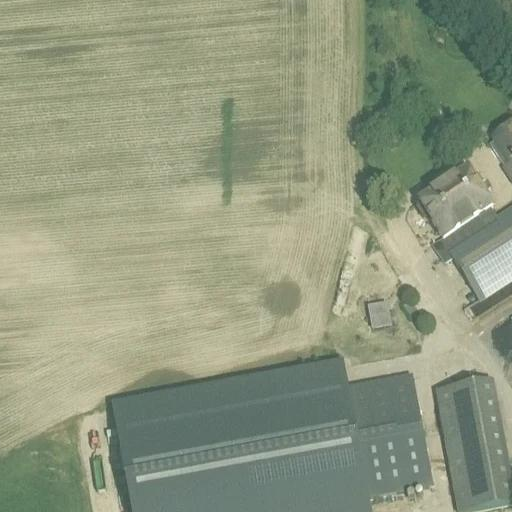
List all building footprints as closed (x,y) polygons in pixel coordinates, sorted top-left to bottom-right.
[(489,147),(511,183),(511,128),(492,141),(494,145),(489,147)] [(418,204),(442,242),(443,243),(491,211),(493,210),(467,170),(418,204)] [(511,209),(497,220),(496,220),(497,221),(496,222),(497,224),(448,257),(452,263),(480,306),(511,284),(511,209)] [(443,243),(442,242),(432,248),(444,268),(452,263),(448,257),(497,224),(496,222),(497,221),(496,220),(497,220),(491,211),(443,243)] [(347,391),(343,368),(114,411),(132,511),(369,511),(368,501),(431,489),(411,379),(347,391)] [(458,509),(511,499),(490,389),(440,399),(445,423),(442,424),(458,509)]
